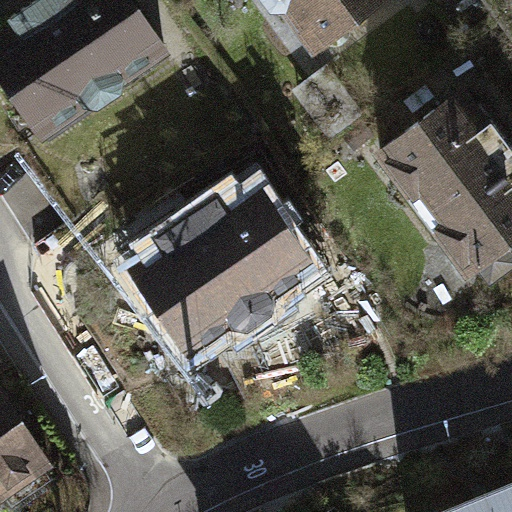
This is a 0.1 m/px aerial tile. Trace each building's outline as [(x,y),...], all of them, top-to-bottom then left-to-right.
[(171,64),(127,0),(83,0),(82,1),(81,0),(60,0),(17,30),(24,37),(0,53),(0,81),(45,147),(85,120),(105,121),(129,105),(131,91),(171,64)] [(403,0),(280,0),(328,63),(407,4),(403,0)] [(464,100),(386,156),(475,278),(485,270),(493,282),(511,268),(511,256),(509,253),(511,250),(511,142),(498,124),(487,132),(464,100)] [(107,195),(53,230),(72,260),(127,225),(107,195)] [(317,279),(260,197),(227,219),(220,209),(164,248),(170,257),(135,281),(193,365),(233,337),(252,338),(276,322),(279,306),(317,279)] [(45,457),(0,388),(0,511),(13,511),(20,508),(14,499),(50,476),(40,461),(45,457)] [(511,511),(511,481),(489,491),(497,511),(511,511)] [(497,511),(489,491),(438,511),(497,511)]
